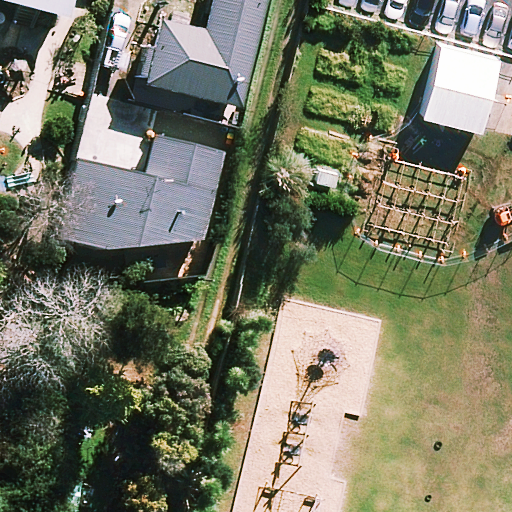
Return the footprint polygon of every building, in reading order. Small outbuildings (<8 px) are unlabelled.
[(0,0),(0,11),(61,26),(67,0),(0,0)] [(263,0),(207,0),(198,34),(156,24),(139,91),(234,115),(263,0)] [(494,61),(436,48),(420,121),(478,134),(494,61)] [(58,244),(123,259),(196,250),(217,153),(139,136),(131,174),(77,162),(58,244)] [(453,174),(424,168),(417,201),(446,207),(453,174)]
